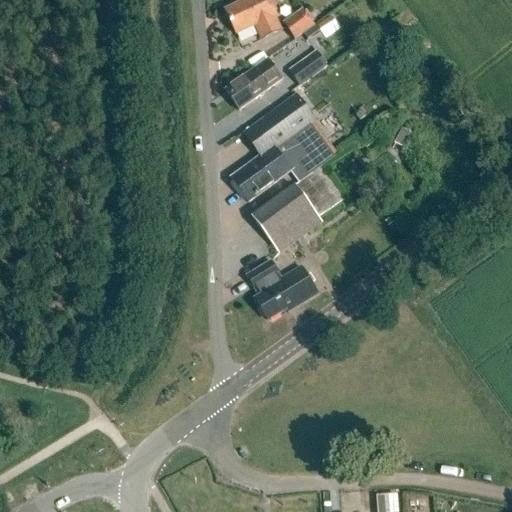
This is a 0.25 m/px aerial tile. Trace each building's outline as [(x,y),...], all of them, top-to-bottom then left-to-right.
[(271,0),(247,0),(223,10),(234,36),(255,27),(260,39),(281,30),(276,18),(279,17),(271,0)] [(294,42),(315,28),(303,10),(282,25),(294,42)] [(333,50),(323,56),(329,65),(339,58),(333,50)] [(300,89),(327,69),(315,53),(288,73),(300,89)] [(268,59),(225,89),(239,109),(258,96),(263,95),(264,92),(282,79),(268,59)] [(317,124),(298,95),(244,133),(261,156),(231,177),(248,202),(290,172),(299,184),(322,169),(335,159),(313,127),(317,124)] [(408,153),(416,140),(402,132),(394,145),(408,153)] [(344,201),(322,169),(299,184),(251,217),(278,255),(322,224),(319,219),(344,201)] [(278,281),(268,264),(248,275),(260,296),(254,299),(267,320),(287,308),(289,311),(317,294),(300,268),(278,281)] [(389,511),(389,498),(376,499),(369,499),(369,511),(389,511)]
